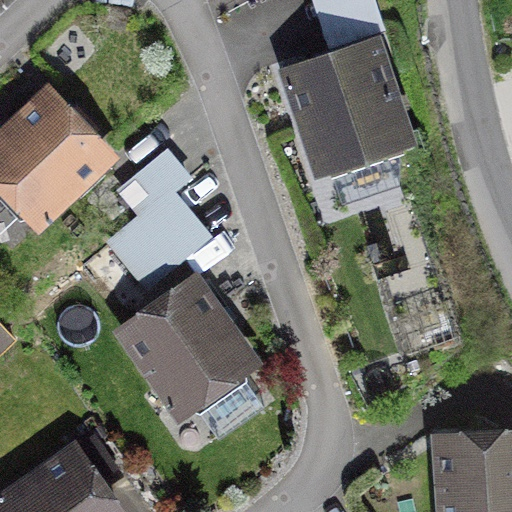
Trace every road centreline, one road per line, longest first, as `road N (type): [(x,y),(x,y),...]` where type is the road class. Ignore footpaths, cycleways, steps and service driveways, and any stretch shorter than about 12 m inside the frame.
road 1 (residential): [(276,511),(326,453),(192,14),(180,0)]
road 2 (tertiary): [(453,0),(465,92),(511,235)]
